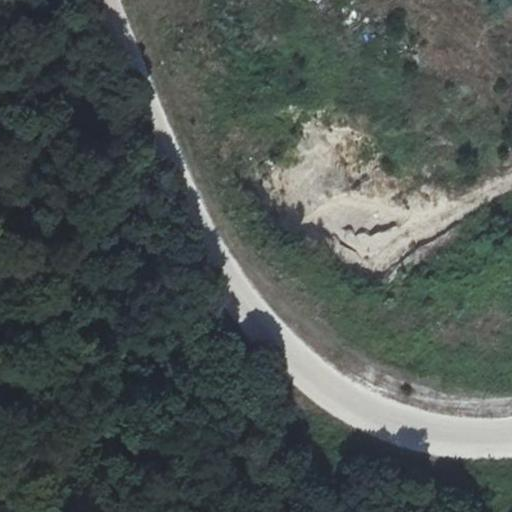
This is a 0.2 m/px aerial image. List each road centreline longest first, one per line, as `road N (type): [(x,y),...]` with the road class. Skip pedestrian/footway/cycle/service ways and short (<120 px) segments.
road 1 (unknown): [(125,0),(188,178),(399,414),(511,400)]
road 2 (track): [(34,511),(0,372)]
